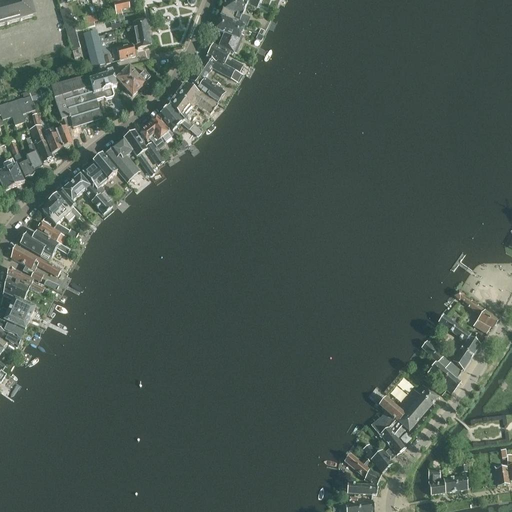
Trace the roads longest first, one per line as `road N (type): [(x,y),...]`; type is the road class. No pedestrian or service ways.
road 1 (residential): [(0,258),(8,233),(45,188),(161,96),(213,0)]
road 2 (residential): [(389,511),(406,463),(450,413),(511,308)]
